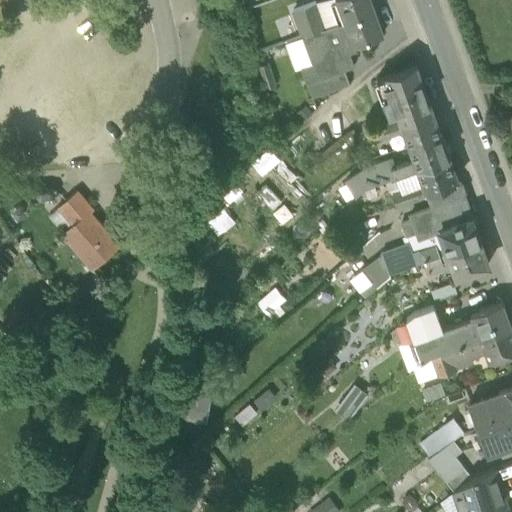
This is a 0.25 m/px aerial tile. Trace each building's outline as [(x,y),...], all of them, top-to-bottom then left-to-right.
[(343,21),(335,0),(322,0),(316,2),(325,28),(343,21)] [(335,0),(343,21),(375,10),(371,0),(335,0)] [(293,10),(302,36),(325,28),(316,2),(293,10)] [(383,33),(375,10),(343,21),(325,28),(302,36),(304,42),(293,46),(301,67),(306,81),(317,77),(318,79),(345,69),(354,66),(347,46),(353,44),(383,33)] [(304,42),(302,36),(285,42),(295,69),(301,67),(293,46),(304,42)] [(275,85),(269,62),(260,65),(266,88),(275,85)] [(400,119),(401,122),(432,111),(416,66),(377,80),(389,114),(397,111),(400,119)] [(306,81),(312,97),(350,84),(345,69),(318,79),(317,77),(306,81)] [(503,96),(511,96),(511,84),(503,85),(503,96)] [(404,130),(409,145),(441,134),(432,111),(401,122),(404,130)] [(401,122),(400,119),(369,130),(373,142),(404,130),(401,122)] [(415,162),(417,168),(449,156),(441,134),(409,145),(414,158),(415,162)] [(270,147),(252,163),(262,175),(273,166),(281,160),(270,147)] [(457,180),(449,156),(417,168),(423,182),(427,192),(456,181),(457,180)] [(288,183),(296,176),(282,159),(281,160),(273,166),(288,183)] [(389,159),(371,165),(377,183),(395,176),(391,166),(392,166),(389,159)] [(417,168),(415,162),(409,164),(407,161),(392,166),(391,166),(395,176),(417,168)] [(356,195),(363,188),(377,183),(371,165),(347,180),(356,195)] [(417,168),(395,176),(400,191),(423,182),(417,168)] [(432,205),(462,194),(456,181),(427,192),(428,195),(432,205)] [(392,194),(396,206),(428,195),(427,192),(423,182),(400,191),(392,194)] [(257,194),(274,211),(284,200),(266,184),(257,194)] [(61,234),(90,269),(119,245),(91,212),(94,209),(78,190),(58,207),(59,207),(73,224),(62,233),(61,234)] [(416,232),(418,238),(440,230),(439,229),(470,218),(462,194),(432,205),(399,217),(406,236),(416,232)] [(204,200),(187,214),(195,224),(212,213),(204,200)] [(73,224),(59,207),(48,217),(62,233),(73,224)] [(195,224),(187,214),(170,227),(180,241),(197,227),(195,224)] [(446,247),(448,252),(480,240),(471,217),(470,218),(439,229),(440,230),(446,247)] [(200,265),(215,252),(196,228),(181,241),(200,265)] [(416,232),(406,236),(409,243),(413,253),(435,245),(436,250),(446,247),(440,230),(418,238),(416,232)] [(488,265),(480,240),(448,252),(438,255),(440,261),(450,258),(456,276),(488,265)] [(381,253),(389,273),(416,263),(413,253),(409,243),(381,253)] [(416,263),(423,261),(438,255),(448,252),(446,247),(436,250),(435,245),(413,253),(416,263)] [(389,273),(381,253),(350,280),(365,298),(390,277),(389,273)] [(440,261),(438,255),(423,261),(428,272),(442,267),(440,261)] [(91,309),(104,281),(95,277),(82,289),(77,302),(91,309)] [(436,288),(440,300),(457,294),(453,282),(436,288)] [(286,300),(275,287),(256,303),(267,315),(286,300)] [(430,354),(449,347),(511,326),(502,301),(470,313),(472,318),(441,328),(413,339),(413,340),(421,361),(430,354)] [(406,319),(411,334),(427,329),(425,324),(438,319),(433,305),(414,312),(406,319)] [(411,334),(406,319),(398,326),(404,343),(413,340),(413,339),(411,334)] [(441,328),(438,319),(425,324),(427,329),(411,334),(413,339),(441,328)] [(511,353),(511,330),(511,326),(449,347),(456,369),(472,363),(470,356),(485,351),(488,362),(511,353)] [(421,361),(413,340),(404,343),(398,345),(408,371),(415,365),(421,361)] [(449,347),(430,354),(437,375),(456,369),(449,347)] [(420,381),(437,375),(430,354),(421,361),(415,365),(420,381)] [(324,377),(336,368),(328,357),(316,365),(324,377)] [(445,395),(440,381),(420,388),(425,401),(445,395)] [(367,394),(354,384),(334,411),(346,420),(367,394)] [(268,387),(249,403),(258,413),(276,396),(268,387)] [(467,403),(477,428),(511,415),(511,387),(500,392),(504,402),(485,410),(483,403),(471,408),(470,402),(467,403)] [(212,397),(188,392),(183,420),(207,424),(212,397)] [(500,392),(470,402),(471,408),(483,403),(485,410),(504,402),(500,392)] [(243,426),(258,413),(249,403),(234,416),(243,426)] [(511,444),(511,415),(477,428),(486,453),(511,444)] [(439,429),(450,442),(453,440),(463,432),(452,418),(439,429)] [(426,439),(436,453),(450,442),(439,429),(426,439)] [(436,453),(428,459),(436,470),(455,456),(462,450),(453,440),(450,442),(436,453)] [(436,470),(446,481),(464,467),(455,456),(436,470)] [(453,491),(471,476),(464,467),(446,481),(453,491)] [(493,468),(471,476),(453,491),(459,500),(471,493),(498,484),(493,468)] [(154,500),(167,504),(174,484),(174,482),(162,478),(154,500)] [(194,491),(174,484),(167,504),(187,511),(194,491)] [(464,511),(504,511),(504,506),(505,506),(505,505),(498,484),(471,493),(459,500),(466,511),(464,511)] [(438,502),(445,511),(464,511),(466,511),(459,500),(453,491),(438,502)] [(341,511),(330,497),(309,511),(341,511)]
